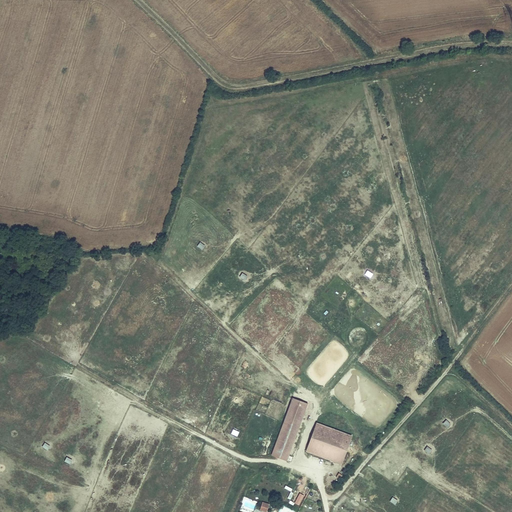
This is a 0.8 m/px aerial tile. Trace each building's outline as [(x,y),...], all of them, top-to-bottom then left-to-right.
[(370,278),(373,274),(367,270),(364,275),(370,278)] [(292,445),(307,403),(292,398),(278,438),(292,445)] [(365,412),(365,423),(381,423),(381,420),(385,420),(385,415),(375,415),(375,409),(372,409),(372,412),(365,412)] [(447,428),(451,425),(446,420),(442,424),(447,428)] [(342,463),(352,435),(316,422),(306,451),(342,463)] [(266,449),(268,444),(257,440),(255,445),(266,449)] [(287,460),(290,452),(279,447),(275,445),(272,455),(287,460)] [(259,511),(264,511),(266,511),(269,504),(262,502),(259,511)]
